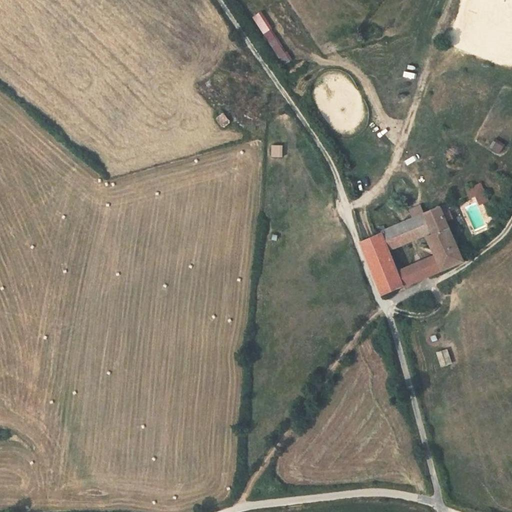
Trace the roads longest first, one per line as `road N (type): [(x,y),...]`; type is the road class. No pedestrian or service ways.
road 1 (track): [(220,0),(332,167),(385,306)]
road 2 (unclassified): [(440,507),(384,492),(227,511)]
road 3 (track): [(511,217),(493,243),(455,270),(385,306)]
